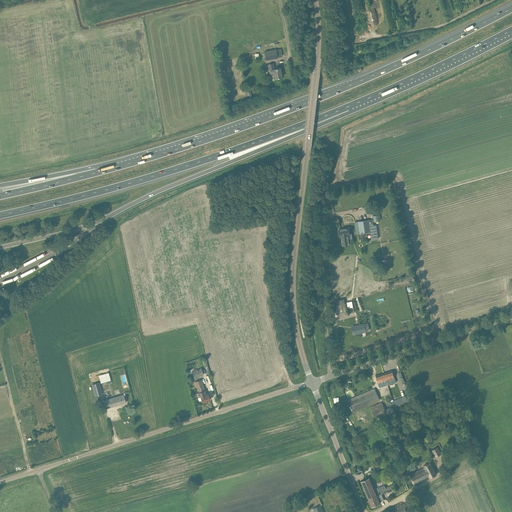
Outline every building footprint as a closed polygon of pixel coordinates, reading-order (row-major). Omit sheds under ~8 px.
[(266,60),(272,59),(277,58),(276,50),(264,52),(266,60)] [(270,74),(274,74),(275,78),(282,77),(280,68),(274,69),(273,64),(268,65),(270,74)] [(372,219),(358,221),(360,234),(370,232),(371,239),(378,238),(376,224),(373,225),(372,219)] [(343,245),(348,245),(349,244),(348,235),(350,234),(349,228),(339,229),(340,236),(341,235),(343,245)] [(35,259),(50,252),(49,250),(34,256),(35,259)] [(26,261),(14,267),(15,269),(27,263),(26,261)] [(331,314),(347,311),(345,304),(344,299),(335,301),(335,305),(330,306),(331,314)] [(366,332),(365,324),(351,326),(353,335),(366,332)] [(193,378),(203,375),(201,368),(191,371),(193,378)] [(392,371),(376,376),(379,387),(388,385),(386,381),(392,379),(393,381),(395,380),(392,371)] [(101,383),(111,380),(108,373),(99,375),(101,383)] [(111,385),(115,384),(114,380),(101,383),(102,389),(111,386),(111,385)] [(197,393),(198,397),(200,396),(202,402),(210,400),(208,394),(207,394),(205,390),(201,380),(195,382),(198,392),(197,393)] [(99,382),(91,385),(95,396),(102,394),(99,382)] [(375,389),(347,400),(352,412),(380,400),(375,389)] [(103,400),(104,404),(106,408),(126,403),(123,394),(103,400)] [(394,410),(412,403),(409,395),(391,402),(394,410)] [(370,408),(375,418),(377,421),(380,420),(378,417),(386,414),(382,403),(370,408)] [(435,457),(441,454),(437,448),(432,451),(435,457)] [(436,474),(434,470),(430,462),(424,465),(425,467),(409,475),(415,485),(436,474)] [(369,477),(361,481),(368,498),(377,494),(377,495),(378,496),(381,494),(382,494),(382,493),(381,491),(386,489),(384,485),(377,488),(379,491),(376,493),(369,477)] [(377,494),(368,498),(372,506),(381,503),(380,502),(384,500),(381,494),(378,496),(377,495),(377,494)] [(409,511),(405,503),(387,511),(409,511)]
